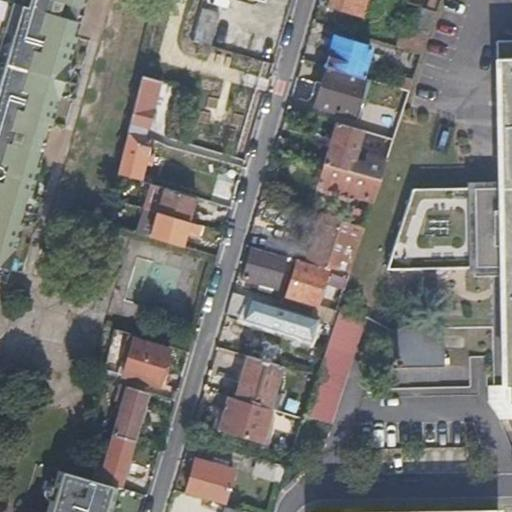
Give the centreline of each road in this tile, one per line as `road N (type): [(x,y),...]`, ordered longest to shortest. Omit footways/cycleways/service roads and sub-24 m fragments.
road 1 (residential): [(303,0),(156,511)]
road 2 (residential): [(511,484),(311,488),(284,511)]
